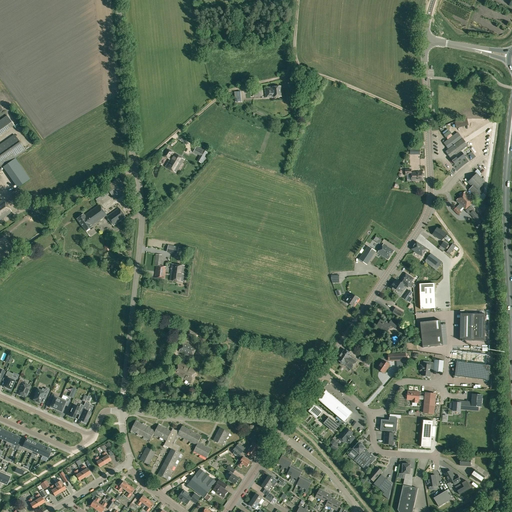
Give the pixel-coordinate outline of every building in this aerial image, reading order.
[(265,88),(266,98),(282,97),(281,87),(265,88)] [(0,120),(0,134),(14,125),(7,115),(0,120)] [(456,128),(469,125),(467,119),(454,122),(456,128)] [(445,151),(455,164),(465,157),(461,152),(455,157),(454,156),(467,146),(462,139),(461,140),(460,139),(461,138),(457,133),(444,143),(448,149),(445,151)] [(0,144),(0,168),(25,150),(14,135),(0,144)] [(165,166),(176,173),(184,159),(166,149),(163,155),(170,159),(165,166)] [(209,153),(204,150),(199,158),(204,161),(209,153)] [(472,152),(468,156),(473,160),(477,157),(472,152)] [(411,175),(411,181),(422,181),(422,172),(413,172),(413,173),(411,173),(411,169),(405,170),(405,175),(411,175)] [(478,198),(481,202),(486,197),(482,193),(483,192),(485,182),(477,173),(468,182),(472,187),(469,190),(477,199),(478,198)] [(94,197),(98,203),(110,194),(113,197),(126,188),(119,179),(94,197)] [(10,193),(16,202),(24,197),(18,188),(10,193)] [(465,200),(470,205),(474,201),(465,192),(461,196),(465,200)] [(456,200),(465,210),(470,205),(465,200),(461,196),(456,200)] [(0,220),(12,212),(3,200),(0,201),(0,220)] [(77,219),(86,231),(92,226),(107,215),(99,205),(85,215),(84,214),(77,219)] [(453,210),(458,215),(461,212),(456,207),(453,210)] [(107,217),(113,226),(126,217),(119,208),(107,217)] [(469,214),(477,222),(481,218),(473,210),(469,214)] [(432,234),(442,240),(446,233),(437,227),(432,234)] [(408,261),(420,269),(426,262),(416,255),(418,253),(422,256),(427,249),(417,242),(411,249),(414,251),(413,253),(408,261)] [(456,244),(453,242),(446,251),(449,253),(456,244)] [(378,253),(388,260),(394,251),(384,244),(378,253)] [(167,252),(177,254),(177,252),(181,253),(182,249),(178,248),(179,247),(168,245),(167,252)] [(368,246),(361,257),(369,263),(376,252),(368,246)] [(427,263),(437,271),(438,269),(437,269),(438,268),(447,256),(442,253),(442,252),(437,258),(431,253),(427,258),(427,260),(428,261),(427,263)] [(155,278),(165,279),(166,267),(160,266),(161,255),(156,254),(154,266),(156,266),(155,278)] [(170,280),(183,282),(184,274),(183,274),(184,266),(172,264),(170,280)] [(395,289),(400,291),(403,285),(408,288),(409,286),(412,288),(414,284),(412,282),(414,279),(405,273),(399,282),(397,280),(395,283),(394,282),(390,287),(394,290),(395,289)] [(418,284),(420,310),(435,308),(433,283),(418,284)] [(403,298),(410,302),(412,299),(410,297),(413,293),(409,290),(403,298)] [(343,300),(353,307),(359,299),(351,293),(348,298),(346,296),(343,300)] [(400,317),(410,319),(411,316),(412,316),(413,311),(405,309),(404,313),(403,313),(403,312),(395,307),(392,312),(400,317)] [(463,317),(460,343),(484,345),(486,319),(463,317)] [(376,326),(386,333),(390,326),(395,329),(398,324),(391,319),(389,323),(381,319),(376,326)] [(439,323),(419,324),(421,350),(441,348),(439,323)] [(187,335),(196,339),(199,334),(189,329),(187,335)] [(388,338),(391,347),(399,345),(398,342),(401,341),(399,336),(388,338)] [(179,351),(192,358),(197,348),(184,342),(179,351)] [(352,354),(344,349),(337,360),(341,362),(341,364),(343,365),(344,364),(351,369),(357,361),(350,357),(352,354)] [(388,354),(388,361),(406,360),(406,353),(388,354)] [(358,359),(365,364),(368,360),(360,355),(358,359)] [(376,368),(385,374),(390,365),(382,359),(376,368)] [(444,361),(435,360),(435,363),(434,372),(443,373),(444,361)] [(459,377),(489,381),(491,366),(457,361),(456,368),(452,368),(454,378),(458,377),(459,377)] [(185,380),(191,383),(197,370),(190,367),(190,368),(179,363),(174,374),(185,379),(185,380)] [(430,377),(430,372),(431,365),(424,364),(423,366),(421,365),(420,371),(423,371),(422,376),(430,377)] [(4,387),(5,387),(5,388),(9,390),(9,389),(11,390),(15,379),(12,377),(13,374),(7,372),(4,378),(7,380),(4,387)] [(22,382),(23,381),(20,379),(16,387),(19,389),(17,394),(25,398),(26,395),(27,395),(29,391),(28,391),(30,386),(22,382)] [(37,390),(36,390),(35,394),(36,394),(33,399),(36,401),(36,402),(39,403),(41,399),(42,399),(43,396),(46,397),(50,390),(46,388),(45,389),(42,388),(41,391),(38,389),(37,390)] [(318,400),(345,422),(353,412),(326,390),(318,400)] [(412,403),(418,403),(418,401),(419,401),(420,392),(415,392),(408,392),(408,400),(413,400),(412,403)] [(53,408),(56,409),(61,398),(55,396),(56,394),(52,393),(49,399),(53,401),(50,408),(53,409),(53,408)] [(424,413),(434,414),(436,394),(426,393),(424,413)] [(473,394),(472,402),(455,401),(454,403),(451,403),(451,408),(454,409),(454,411),(460,412),(460,409),(479,411),(479,407),(482,407),(483,395),(473,394)] [(61,398),(56,409),(61,412),(64,405),(67,406),(70,400),(67,399),(66,400),(61,398)] [(81,421),(85,423),(85,422),(86,423),(88,417),(89,418),(91,414),(90,414),(90,413),(86,411),(90,404),(85,402),(84,406),(79,415),(82,416),(80,420),(81,421)] [(77,414),(79,415),(84,406),(81,404),(79,407),(74,405),(72,409),(72,408),(70,412),(71,412),(69,416),(75,418),(77,414)] [(309,411),(317,418),(322,411),(315,405),(309,411)] [(324,423),(334,432),(338,427),(340,428),(343,425),(339,422),(338,424),(330,417),(324,423)] [(385,431),(385,432),(388,433),(388,431),(396,432),(397,418),(389,417),(389,420),(381,420),(380,431),(385,431)] [(423,420),(421,446),(431,447),(433,421),(423,420)] [(138,433),(143,424),(136,421),(131,430),(138,433)] [(149,427),(143,424),(138,433),(144,437),(149,427)] [(153,434),(160,437),(165,428),(159,425),(155,431),(153,434)] [(179,432),(177,435),(184,438),(189,429),(182,426),(179,432)] [(155,431),(149,427),(144,437),(150,440),(153,434),(155,431)] [(217,434),(226,439),(229,432),(220,427),(217,434)] [(171,432),(165,428),(160,437),(166,441),(171,432)] [(351,435),(353,433),(347,428),(339,437),(345,443),(347,440),(350,443),(354,438),(351,435)] [(179,432),(173,429),(165,445),(171,449),(177,452),(180,446),(174,443),(177,437),(176,437),(177,435),(179,432)] [(195,433),(189,429),(184,438),(190,442),(195,433)] [(2,440),(7,441),(7,442),(10,433),(6,431),(2,440)] [(388,433),(385,432),(384,444),(393,445),(394,433),(388,433)] [(7,442),(7,441),(6,444),(11,446),(12,444),(11,444),(15,435),(10,433),(7,442)] [(202,436),(195,433),(190,442),(197,445),(198,442),(202,436)] [(213,440),(222,445),(226,439),(217,434),(213,440)] [(15,449),(18,450),(20,445),(17,443),(20,437),(15,435),(11,444),(12,444),(16,446),(15,449)] [(27,451),(31,441),(26,438),(23,446),(20,445),(18,450),(20,451),(22,449),(27,451)] [(32,453),(36,443),(31,441),(27,451),(32,453)] [(205,446),(198,442),(193,451),(200,455),(205,446)] [(246,454),(249,456),(251,453),(254,455),(260,447),(253,442),(248,451),(246,454)] [(354,460),(366,470),(376,458),(373,456),(370,459),(365,454),(366,453),(363,450),(365,448),(362,445),(362,444),(360,442),(360,443),(359,443),(351,452),(355,456),(356,455),(357,457),(354,460)] [(41,445),(36,443),(32,453),(37,456),(38,453),(37,453),(41,445)] [(232,451),(238,457),(245,449),(239,443),(232,451)] [(46,447),(41,445),(37,453),(38,453),(42,455),(42,456),(46,447)] [(212,449),(205,446),(200,455),(207,458),(212,449)] [(42,456),(42,455),(42,457),(47,459),(49,455),(49,456),(51,452),(50,452),(51,449),(46,447),(42,456)] [(143,454),(152,459),(156,452),(146,447),(143,454)] [(168,455),(177,460),(180,453),(177,452),(171,449),(168,455)] [(102,458),(106,464),(112,460),(108,455),(106,452),(102,454),(104,457),(102,458)] [(140,460),(149,465),(152,459),(143,454),(140,460)] [(165,462),(174,466),(177,460),(168,455),(165,462)] [(237,465),(241,467),(243,464),(247,467),(250,461),(244,457),(243,457),(240,455),(237,460),(240,462),(237,465)] [(283,466),(287,458),(282,455),(278,463),(282,466),(280,468),(283,470),(284,467),(283,466)] [(97,462),(100,468),(106,464),(102,458),(101,460),(99,456),(95,459),(97,462)] [(293,461),(287,458),(283,466),(284,467),(287,468),(286,471),(288,472),(289,469),(290,465),(293,461)] [(460,466),(471,466),(471,458),(460,458),(460,466)] [(161,468),(170,473),(174,466),(165,462),(161,468)] [(399,511),(413,511),(418,489),(411,487),(411,480),(412,480),(412,478),(411,478),(411,474),(410,474),(411,465),(409,465),(409,464),(405,463),(405,465),(403,464),(403,474),(406,474),(398,510),(399,511)] [(81,472),(85,477),(90,474),(87,468),(86,468),(84,465),(81,467),(83,471),(81,472)] [(292,476),(296,468),(290,465),(289,469),(288,472),(287,474),(291,476),(290,479),(291,479),(292,480),(294,477),(292,476)] [(232,482),(235,484),(239,478),(232,474),(235,470),(228,466),(226,469),(230,472),(228,475),(231,476),(228,480),(231,483),(232,482)] [(383,495),(389,500),(392,484),(382,475),(381,476),(380,475),(383,472),(377,467),(368,477),(374,482),(378,477),(380,478),(374,484),(385,493),(383,495)] [(158,474),(167,479),(170,473),(161,468),(158,474)] [(302,471),(296,468),(292,476),(294,477),(297,479),(295,482),(297,482),(297,483),(299,480),(298,479),(300,476),(302,471)] [(187,485),(203,498),(216,481),(200,469),(187,485)] [(75,475),(79,481),(85,477),(81,472),(79,473),(77,470),(74,472),(76,475),(75,475)] [(471,477),(481,484),(486,477),(476,470),(471,477)] [(454,481),(456,485),(461,482),(458,475),(454,477),(451,471),(450,472),(449,471),(446,473),(447,473),(445,474),(450,483),(454,481)] [(10,477),(5,475),(2,483),(7,485),(8,483),(9,483),(10,480),(9,479),(10,477)] [(265,480),(271,485),(273,486),(275,484),(273,482),(275,479),(268,475),(265,480)] [(299,480),(297,483),(297,484),(301,486),(299,489),(302,491),(303,488),(302,487),(306,479),(300,476),(298,479),(299,480)] [(427,477),(429,487),(431,487),(437,486),(436,476),(427,477)] [(302,487),(303,488),(306,489),(305,492),(307,493),(309,490),(308,490),(312,482),(306,479),(302,487)] [(57,487),(60,493),(66,489),(62,483),(62,484),(60,480),(56,483),(55,484),(57,487)] [(216,493),(224,498),(224,497),(225,498),(226,496),(226,495),(228,491),(225,489),(227,485),(219,480),(216,484),(217,484),(213,490),(216,492),(216,493)] [(274,487),(273,486),(271,485),(265,480),(261,486),(268,490),(269,487),(272,489),(274,487)] [(126,490),(129,486),(123,481),(120,486),(117,490),(120,492),(123,488),(126,490)] [(455,487),(460,494),(474,486),(466,481),(455,487)] [(51,491),(54,496),(60,493),(57,487),(55,488),(53,485),(49,487),(51,490),(51,491)] [(125,495),(129,498),(131,494),(135,490),(129,486),(126,490),(129,492),(128,494),(127,493),(125,495)] [(315,497),(321,500),(325,492),(319,489),(315,497)] [(178,498),(187,504),(190,500),(195,504),(200,497),(195,493),(192,497),(184,490),(178,498)] [(446,490),(433,498),(439,507),(452,499),(446,490)] [(327,503),(330,497),(331,495),(325,492),(321,500),(327,503)] [(35,500),(39,506),(45,502),(41,497),(39,494),(35,496),(37,499),(35,500)] [(256,494),(252,499),(259,503),(262,498),(256,494)] [(142,502),(145,505),(149,500),(143,495),(139,500),(137,504),(140,506),(142,502)] [(18,498),(25,508),(28,506),(22,496),(18,498)] [(91,506),(96,509),(100,504),(98,503),(100,499),(97,497),(95,501),(94,500),(91,506)] [(326,505),(331,508),(335,500),(330,497),(327,503),(326,505)] [(39,506),(35,500),(33,502),(31,498),(28,500),(30,504),(33,509),(39,506)] [(249,504),(255,509),(257,505),(260,507),(261,505),(259,503),(252,499),(249,504)] [(146,510),(147,511),(148,511),(151,509),(155,504),(149,500),(145,505),(148,507),(146,510)] [(331,508),(337,511),(341,503),(335,500),(331,508)] [(114,504),(114,503),(111,507),(113,509),(116,505),(118,507),(120,504),(116,501),(114,504)] [(96,509),(100,511),(102,511),(105,508),(107,504),(104,502),(102,505),(100,504),(96,509)] [(128,507),(134,511),(137,507),(132,503),(128,507)] [(304,511),(306,510),(304,509),(301,508),(302,505),(300,503),(298,506),(299,507),(296,511),(304,511)]
